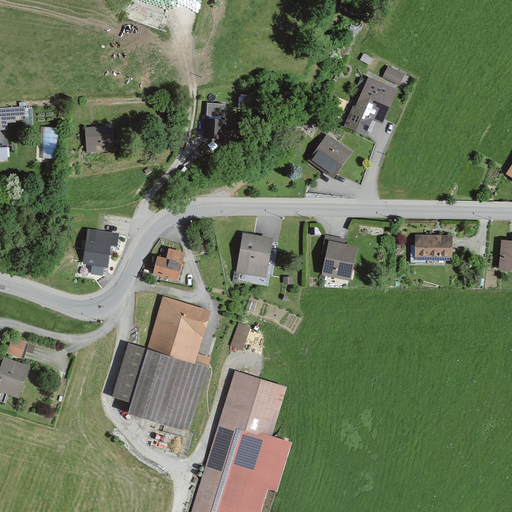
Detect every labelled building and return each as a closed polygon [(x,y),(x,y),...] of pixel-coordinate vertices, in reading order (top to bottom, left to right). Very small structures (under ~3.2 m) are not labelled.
[(165,14),(132,3),(126,22),(159,32),(165,14)] [(404,76),(388,67),(382,77),(399,86),(404,76)] [(383,125),(398,90),(369,77),(355,108),(352,106),(343,126),(365,136),(371,120),(383,125)] [(223,142),(225,106),(207,105),(204,140),(223,142)] [(24,123),(22,109),(0,110),(0,121),(0,125),(24,123)] [(58,155),(57,124),(42,125),(43,155),(58,155)] [(113,128),(85,129),(86,153),(114,153),(113,128)] [(333,180),(352,154),(326,137),(308,163),(333,180)] [(115,237),(89,234),(85,267),(105,269),(107,246),(114,247),(115,237)] [(273,239),(242,234),(235,272),(234,272),(233,281),(259,285),(261,278),(266,279),(273,239)] [(322,247),(327,248),(321,277),(350,282),(357,248),(344,246),(345,241),(324,236),(322,247)] [(511,236),(511,237),(511,242),(501,241),(499,272),(511,273),(511,236)] [(451,263),(452,237),(415,237),(414,248),(410,248),(409,264),(425,265),(425,262),(451,263)] [(184,254),(169,250),(166,261),(156,258),(151,277),(177,283),(184,254)] [(210,312),(163,298),(146,351),(128,346),(111,398),(130,403),(127,413),(188,432),(211,359),(197,354),(210,312)] [(240,319),(231,343),(244,348),(253,324),(240,319)] [(11,338),(6,355),(20,359),(26,342),(11,338)] [(29,368),(3,359),(0,366),(0,392),(18,398),(29,368)] [(286,388),(234,372),(190,511),(260,511),(268,490),(277,493),(292,443),(271,437),(286,388)]
